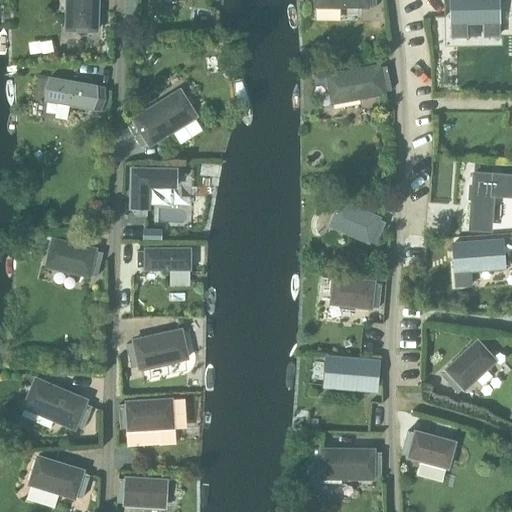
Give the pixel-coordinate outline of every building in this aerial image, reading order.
[(67,0),(67,31),(101,32),(102,0),(67,0)] [(499,0),(450,0),(451,38),(467,38),(467,25),(483,24),(483,38),(500,37),(499,0)] [(386,67),(386,63),(331,74),(337,106),(392,95),(391,91),(397,90),(392,66),(386,67)] [(97,86),(49,78),(45,103),(93,112),(97,86)] [(148,148),(198,117),(182,88),(130,119),(132,123),(127,126),(140,147),(145,144),(148,148)] [(130,167),(129,209),(150,209),(151,188),(177,189),(178,168),(130,167)] [(469,184),(468,199),(470,199),(468,231),(491,232),(493,202),(494,197),(501,198),(511,198),(511,174),(472,171),(471,185),(469,184)] [(382,245),(391,223),(386,221),(387,218),(346,199),(334,227),(375,245),(376,243),(382,245)] [(97,278),(103,254),(97,252),(98,249),(51,238),(44,268),(91,280),(91,276),(97,278)] [(502,240),(453,244),(456,286),(470,285),(469,271),(504,268),(502,240)] [(192,272),(192,249),(144,249),(144,252),(137,252),(137,268),(144,268),(144,272),(192,272)] [(384,309),(387,285),(381,284),(382,281),(339,276),(335,306),(378,311),(379,309),(384,309)] [(140,373),(191,361),(184,329),(132,340),(133,344),(127,346),(133,370),(139,368),(140,373)] [(469,393),(503,362),(482,340),(449,371),(451,373),(446,377),(462,395),(467,391),(469,393)] [(324,372),(322,388),(377,393),(380,359),(325,355),(324,365),(324,372)] [(84,430),(94,408),(89,406),(90,401),(37,378),(23,410),(77,433),(79,428),(84,430)] [(178,430),(176,399),(127,402),(127,406),(121,406),(123,430),(129,430),(129,434),(178,430)] [(407,431),(401,454),(407,456),(406,459),(449,470),(457,441),(414,429),(413,433),(407,431)] [(385,479),(386,454),(380,454),(380,450),(324,449),(324,482),(379,483),(380,479),(385,479)] [(85,500),(92,477),(87,476),(88,471),(39,456),(30,487),(79,502),(80,498),(85,500)] [(171,511),(173,481),(129,478),(128,481),(122,481),(121,505),(127,505),(127,508),(171,511)]
